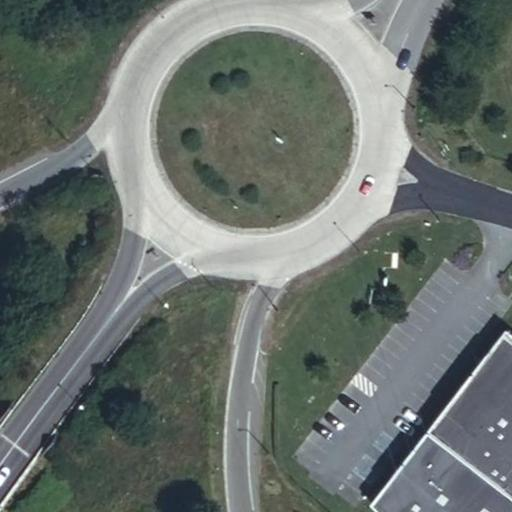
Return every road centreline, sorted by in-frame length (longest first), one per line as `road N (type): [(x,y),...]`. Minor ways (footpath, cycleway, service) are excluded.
road 1 (motorway): [(235,511),(237,378),(246,313),(269,255)]
road 2 (primary): [(0,462),(117,309)]
road 3 (primary): [(237,0),(167,29),(142,57),(121,131)]
road 4 (primary): [(269,255),(335,225),(374,165)]
road 5 (unclassified): [(511,207),(374,165)]
road 6 (motorway): [(121,131),(0,196)]
road 7 (primary): [(132,180),(117,309)]
